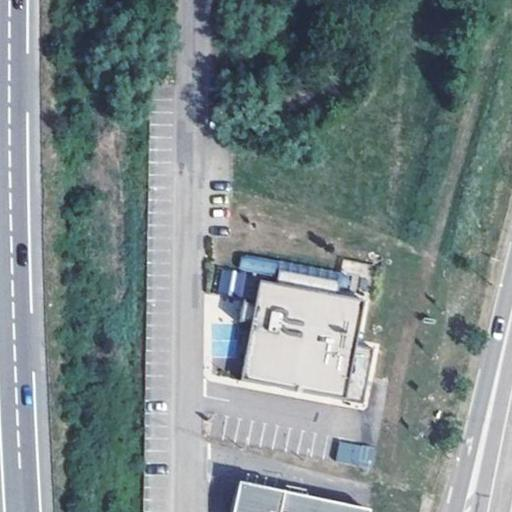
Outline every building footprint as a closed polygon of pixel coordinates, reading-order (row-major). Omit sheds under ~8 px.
[(339,274),(240,256),(238,268),(277,277),(338,288),(346,288),(348,277),(339,274)] [(218,294),(244,295),(245,270),(219,269),(218,294)] [(236,321),(250,323),(239,380),(363,404),(373,349),(355,345),(363,301),(336,296),(338,288),(277,277),(276,284),(258,281),(254,305),(240,302),(236,321)] [(338,440),(334,461),(369,467),(373,447),(338,440)] [(371,511),(372,511),(293,496),(241,487),(235,511),(371,511)]
